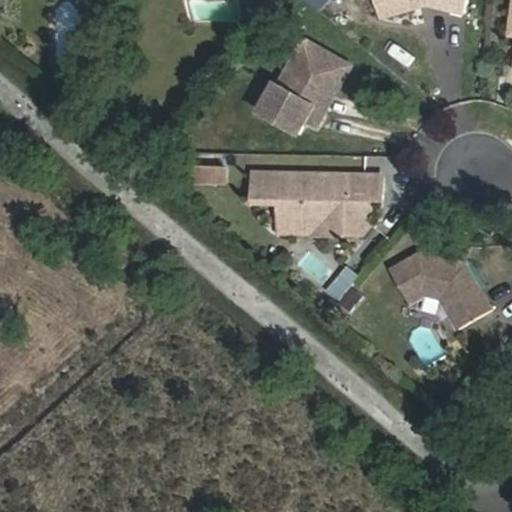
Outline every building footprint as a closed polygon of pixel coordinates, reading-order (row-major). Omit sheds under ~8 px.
[(260,14),(259,17),(267,24),(288,0),(268,0),(259,12),(260,14)] [(376,0),(382,19),(429,5),(466,14),(469,0),(376,0)] [(249,28),(258,36),(267,24),(259,17),(249,28)] [(330,91),(335,95),(352,65),(306,39),(280,86),(276,84),(261,112),(300,134),(308,120),(318,125),(326,112),(321,109),(330,91)] [(133,93),(143,102),(170,67),(160,59),(133,93)] [(89,65),(71,60),(65,83),(80,96),(82,93),(89,65)] [(80,96),(65,83),(60,97),(76,110),(80,96)] [(321,109),(326,112),(335,95),(330,91),(321,109)] [(226,166),(196,165),(196,181),(226,182),(226,166)] [(384,177),(256,173),(255,202),(281,203),(281,217),(327,218),(331,221),(330,234),(330,236),(364,237),(373,224),(373,216),(363,216),(363,208),(373,209),(373,199),(383,199),(384,177)] [(373,209),(363,208),(363,216),(373,216),(373,209)] [(327,218),(281,217),(280,232),(330,234),(331,221),(327,218)] [(424,254),(393,271),(413,304),(429,296),(442,298),(459,329),(465,325),(493,310),(468,265),(462,269),(455,267),(456,262),(424,254)] [(469,263),(457,260),(456,262),(455,267),(462,269),(468,265),(469,263)] [(354,292),(344,303),(354,313),(365,302),(354,292)]
